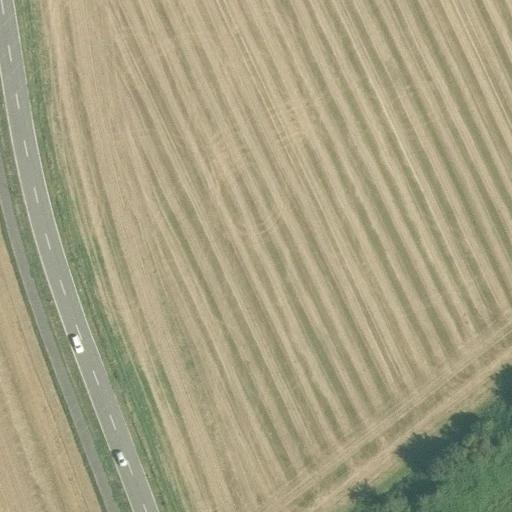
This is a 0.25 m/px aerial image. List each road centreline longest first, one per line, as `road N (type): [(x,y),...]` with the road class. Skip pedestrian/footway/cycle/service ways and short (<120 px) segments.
road 1 (tertiary): [(156,511),(52,210),(15,0)]
road 2 (track): [(127,511),(25,227),(0,91)]
